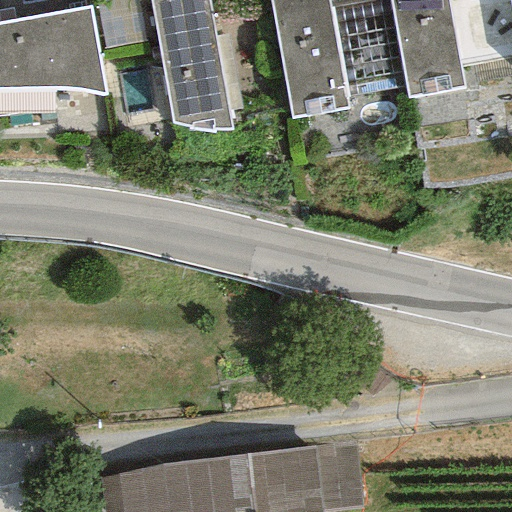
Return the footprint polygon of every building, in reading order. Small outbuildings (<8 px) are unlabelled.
[(208,0),(148,0),(172,124),(189,127),(188,132),(211,136),(212,129),(220,131),(230,131),(208,0)] [(325,0),(268,0),(289,119),(344,109),(325,0)] [(445,0),(388,0),(406,98),(461,88),(445,0)] [(104,95),(90,6),(0,23),(0,90),(62,89),(82,91),(94,94),(104,95)] [(317,511),(313,458),(112,477),(115,511),(317,511)]
